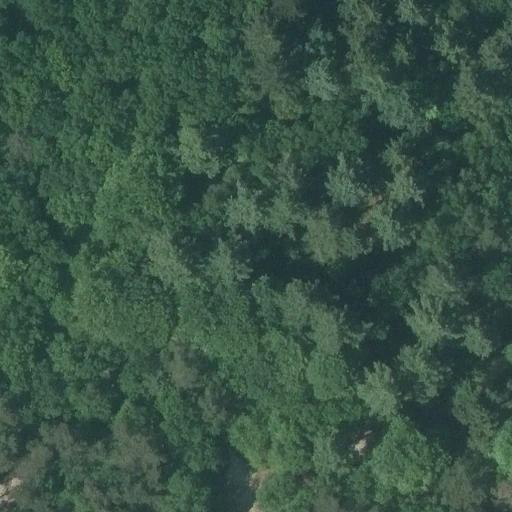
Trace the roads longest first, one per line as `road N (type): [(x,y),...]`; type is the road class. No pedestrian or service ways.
road 1 (track): [(50,339),(112,191),(173,0)]
road 2 (track): [(50,339),(10,491)]
